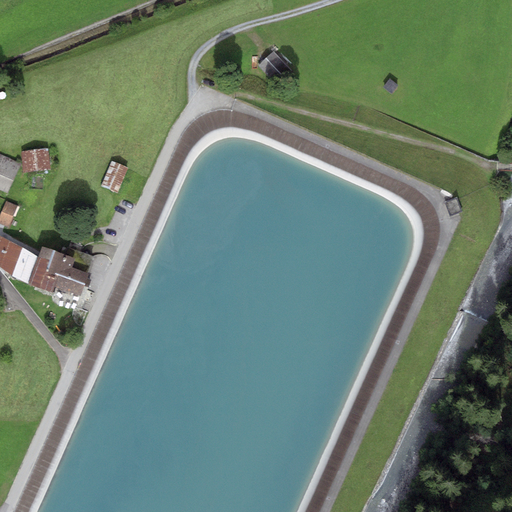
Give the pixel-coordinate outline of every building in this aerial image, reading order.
[(273,53),(258,67),(277,87),(292,73),(273,53)] [(398,86),(389,79),(382,88),(392,95),(398,86)] [(48,150),(21,152),(23,174),(50,172),(48,150)] [(0,191),(8,195),(21,167),(0,156),(0,191)] [(128,169),(111,163),(101,188),(118,195),(128,169)] [(457,199),(445,203),(449,217),(461,213),(457,199)] [(18,207),(6,202),(0,215),(0,225),(8,229),(18,207)] [(39,259),(1,237),(0,238),(0,258),(1,259),(0,261),(0,265),(30,283),(39,259)] [(62,247),(59,254),(73,259),(69,269),(87,275),(89,271),(93,259),(62,247)] [(59,254),(43,248),(39,259),(30,283),(53,292),(55,285),(81,294),(88,276),(87,275),(69,269),(73,259),(59,254)]
